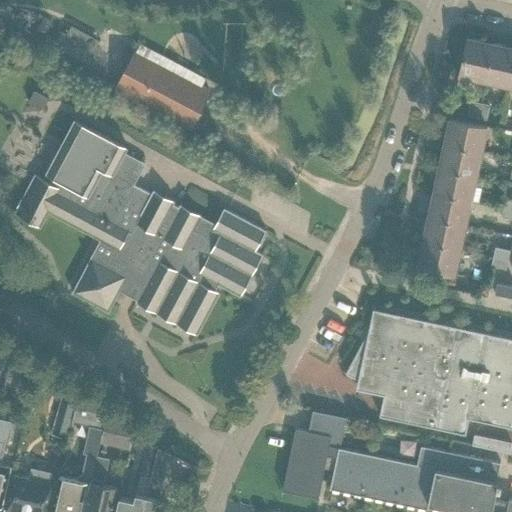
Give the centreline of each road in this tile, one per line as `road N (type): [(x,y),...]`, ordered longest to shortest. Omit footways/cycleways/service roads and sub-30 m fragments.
road 1 (residential): [(234,458),(365,210),(437,4)]
road 2 (residential): [(234,458),(0,300)]
